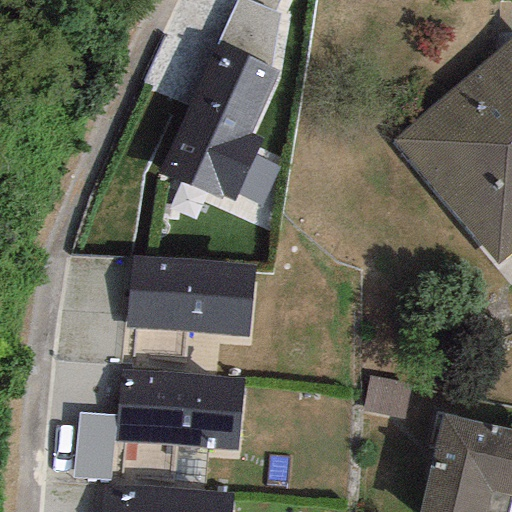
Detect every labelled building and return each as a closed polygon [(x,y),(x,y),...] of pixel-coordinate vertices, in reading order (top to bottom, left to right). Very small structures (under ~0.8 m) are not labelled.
[(247,0),(236,0),(214,47),(268,72),(279,15),(247,0)] [(511,37),(389,142),(496,266),(511,252),(511,37)] [(268,72),(214,47),(157,172),(229,205),(234,194),(261,206),(279,168),(252,156),(259,141),(248,136),(276,75),(268,72)] [(255,266),(128,256),(122,328),(249,339),(255,266)] [(242,382),(118,371),(113,417),(111,441),(236,452),(242,382)] [(511,428),(438,412),(416,511),(483,511),(488,493),(511,498),(511,428)] [(113,417),(76,414),(71,477),(108,480),(111,441),(113,417)] [(226,511),(228,500),(104,488),(101,511),(226,511)]
